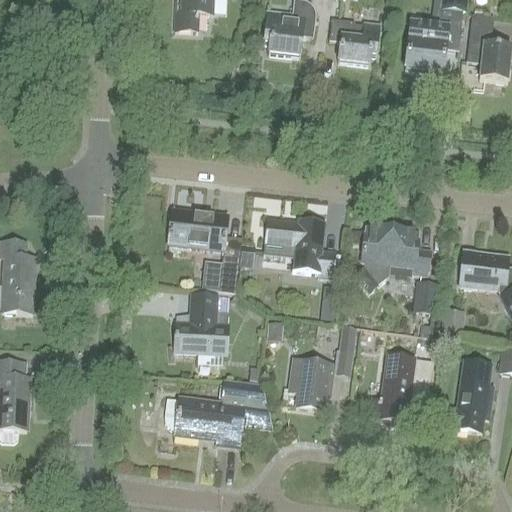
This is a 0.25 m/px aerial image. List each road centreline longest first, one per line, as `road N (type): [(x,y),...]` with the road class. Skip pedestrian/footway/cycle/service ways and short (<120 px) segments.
road 1 (residential): [(511,205),(97,159)]
road 2 (unclassified): [(83,486),(96,181)]
road 3 (residential): [(484,511),(457,472),(297,452),(277,466),(262,509)]
road 4 (residential): [(262,509),(83,486)]
road 5 (unclassified): [(97,159),(105,0)]
